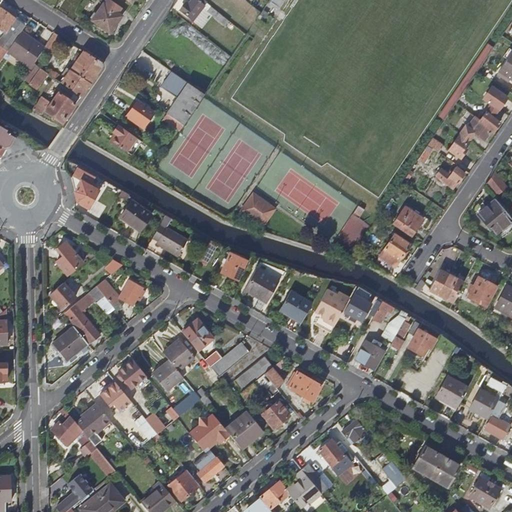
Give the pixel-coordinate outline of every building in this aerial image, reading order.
[(118,7),(109,0),(105,0),(103,4),(115,12),(118,7)] [(206,2),(203,0),(191,0),(187,5),(185,3),(179,10),(192,20),(206,2)] [(122,16),(115,12),(103,4),(92,20),(110,33),(122,16)] [(229,21),(211,6),(207,10),(225,25),(229,21)] [(0,7),(0,29),(4,32),(15,18),(0,7)] [(21,31),(25,25),(15,18),(4,32),(0,38),(0,61),(7,52),(21,31)] [(31,68),(34,63),(44,47),(21,31),(7,52),(31,68)] [(63,38),(54,32),(44,47),(34,63),(42,67),(43,65),(49,56),(51,57),(63,38)] [(85,52),(84,51),(81,55),(78,53),(75,58),(78,60),(71,71),(90,84),(102,66),(101,62),(85,52)] [(511,53),(500,71),(511,80),(511,53)] [(34,63),(31,68),(24,79),(39,88),(49,72),(42,67),(34,63)] [(42,67),(49,72),(59,78),(62,73),(49,66),(48,68),(43,65),(42,67)] [(83,95),(90,84),(71,71),(63,83),(81,97),(83,95)] [(188,83),(171,71),(161,86),(177,98),(188,83)] [(205,94),(188,83),(177,98),(167,114),(184,125),(205,94)] [(493,132),(499,123),(494,118),(495,116),(494,115),(498,110),(501,105),(507,97),(492,87),(486,94),(483,99),(490,104),(485,112),(479,121),(474,117),(467,127),(471,131),(474,133),(484,141),(491,130),(493,132)] [(62,123),(76,104),(58,92),(50,103),(45,111),(62,123)] [(36,105),(45,111),(50,103),(42,97),(36,105)] [(153,112),(137,101),(127,116),(143,127),(153,112)] [(180,131),(184,125),(167,114),(164,119),(180,131)] [(14,138),(15,137),(6,132),(7,130),(0,125),(0,144),(5,147),(10,146),(14,138)] [(127,152),(137,138),(119,125),(114,133),(115,134),(109,142),(127,152)] [(471,131),(464,126),(448,149),(460,158),(466,149),(463,147),(474,133),(471,131)] [(434,148),(439,151),(443,143),(433,137),(421,157),(426,160),(434,148)] [(71,178),(77,202),(89,208),(99,190),(91,185),(95,178),(73,165),(70,170),(74,172),(71,178)] [(449,175),(441,169),(436,176),(453,189),(465,174),(456,167),(449,175)] [(495,172),(487,183),(496,195),(506,187),(495,172)] [(262,226),(273,211),(251,196),(241,211),(262,226)] [(510,221),(494,200),(477,214),(489,228),(491,227),(496,233),(510,221)] [(151,214),(131,201),(119,219),(139,232),(151,214)] [(423,219),(405,206),(393,222),(412,235),(423,219)] [(187,239),(160,224),(152,238),(158,241),(156,243),(164,248),(165,246),(179,254),(187,239)] [(399,236),(383,259),(395,267),(410,244),(399,236)] [(66,242),(55,251),(61,258),(57,262),(68,275),(83,262),(66,242)] [(209,243),(199,261),(205,265),(216,246),(209,243)] [(178,257),(179,254),(165,246),(164,248),(164,249),(178,257)] [(246,261),(229,254),(221,273),(238,280),(246,261)] [(122,265),(115,260),(106,268),(111,274),(122,265)] [(267,303),(279,282),(256,269),(244,290),(267,303)] [(453,303),(463,282),(439,270),(429,290),(453,303)] [(485,306),(496,286),(478,277),(473,285),(470,284),(468,290),(470,291),(467,297),(485,306)] [(120,298),(133,305),(143,287),(129,280),(120,298)] [(103,281),(97,286),(104,293),(114,302),(120,296),(103,281)] [(64,282),(51,294),(55,299),(53,300),(53,302),(55,304),(57,305),(59,303),(63,308),(76,297),(64,282)] [(97,286),(95,288),(101,295),(104,293),(97,286)] [(511,288),(506,286),(499,299),(511,305),(511,288)] [(358,287),(344,312),(361,322),(371,304),(367,302),(371,294),(358,287)] [(95,288),(94,288),(85,295),(70,308),(77,316),(87,307),(101,295),(95,288)] [(323,320),(334,326),(349,298),(338,292),(336,295),(326,289),(314,312),(324,317),(323,320)] [(301,322),(312,303),(290,292),(280,311),(301,322)] [(373,317),(382,301),(378,299),(370,314),(373,317)] [(373,317),(373,318),(381,322),(387,311),(391,313),(395,306),(383,299),(382,301),(373,317)] [(106,330),(87,307),(77,316),(96,338),(106,330)] [(403,321),(404,319),(399,316),(389,324),(382,336),(392,342),(403,321)] [(182,332),(198,351),(214,338),(198,319),(182,332)] [(403,321),(392,342),(390,346),(399,351),(404,341),(402,340),(410,325),(403,321)] [(93,339),(80,322),(60,339),(73,355),(93,339)] [(408,333),(414,336),(418,329),(420,325),(414,322),(408,333)] [(436,339),(418,329),(414,336),(408,347),(423,356),(429,345),(432,347),(436,339)] [(165,354),(169,360),(171,362),(179,372),(195,358),(180,339),(173,345),(174,346),(165,354)] [(366,341),(356,359),(371,368),(384,346),(373,340),(371,344),(366,341)] [(346,341),(340,352),(345,355),(351,344),(346,341)] [(222,357),(211,367),(212,369),(219,377),(249,352),(241,342),(222,357)] [(163,353),(165,354),(174,346),(173,345),(163,353)] [(211,367),(222,357),(216,350),(205,360),(211,367)] [(264,373),(272,367),(273,366),(265,357),(234,381),(242,391),(264,373)] [(171,362),(169,360),(159,368),(161,370),(171,362)] [(132,361),(118,373),(131,389),(136,385),(139,389),(148,381),(132,361)] [(179,372),(171,362),(161,370),(159,368),(152,373),(167,391),(183,377),(179,372)] [(264,373),(276,388),(284,382),(272,367),(264,373)] [(222,381),(219,377),(212,369),(206,374),(216,386),(222,381)] [(278,390),(276,388),(264,373),(242,391),(241,392),(247,400),(265,386),(272,395),(278,390)] [(303,377),(296,373),(289,388),(312,401),(321,385),(304,376),(303,377)] [(456,408),(468,387),(447,376),(436,397),(456,408)] [(498,400),(506,387),(491,378),(487,385),(499,392),(495,398),(497,399),(498,400)] [(123,405),(127,401),(115,386),(102,398),(108,405),(117,398),(123,405)] [(486,419),(497,399),(495,398),(480,390),(469,410),(486,419)] [(180,413),(201,398),(195,391),(174,406),(180,413)] [(205,395),(200,398),(207,406),(211,402),(205,395)] [(498,400),(488,418),(490,419),(485,429),(502,439),(509,426),(494,417),(502,402),(498,400)] [(290,415),(278,401),(271,407),(268,404),(264,407),(267,410),(262,414),(274,429),(290,415)] [(76,423),(82,430),(91,441),(95,446),(102,440),(97,434),(112,422),(97,404),(83,414),(85,417),(76,423)] [(179,416),(171,406),(167,410),(174,420),(176,418),(179,416)] [(263,431),(247,411),(225,429),(231,435),(239,446),(247,440),(249,442),(263,431)] [(146,420),(157,434),(165,427),(154,413),(146,420)] [(231,435),(225,429),(213,414),(209,418),(200,418),(199,426),(190,434),(204,451),(208,447),(218,439),(221,444),(231,435)] [(76,423),(71,417),(62,424),(58,421),(51,427),(65,443),(82,430),(76,423)] [(352,445),(367,433),(356,420),(342,431),(348,438),(347,439),(352,445)] [(332,439),(318,450),(332,466),(345,455),(332,439)] [(86,457),(90,453),(97,448),(95,446),(91,441),(81,450),(86,457)] [(448,487),(460,465),(425,446),(413,467),(448,487)] [(216,457),(208,447),(204,451),(206,454),(195,463),(201,469),(197,473),(204,482),(223,466),(216,457)] [(97,448),(90,453),(109,476),(116,471),(114,469),(97,448)] [(354,454),(364,465),(369,461),(360,449),(354,454)] [(300,468),(302,470),(310,480),(315,475),(306,464),(300,468)] [(199,485),(186,469),(168,484),(181,500),(199,485)] [(288,493),(300,508),(308,502),(310,504),(321,494),(310,480),(302,470),(296,474),(300,480),(292,487),(290,485),(286,488),(289,491),(288,493)] [(310,480),(321,494),(322,495),(327,490),(315,475),(310,480)] [(384,490),(387,494),(405,479),(402,475),(384,490)] [(0,511),(7,511),(8,502),(12,501),(12,476),(0,476),(0,511)] [(497,501),(503,489),(480,476),(469,496),(489,507),(494,499),(497,501)] [(66,496),(73,489),(62,478),(55,486),(66,496)] [(280,480),(278,481),(260,497),(269,508),(280,500),(276,496),(286,488),(280,480)] [(162,511),(176,501),(160,481),(153,487),(156,490),(141,502),(149,511),(162,511)] [(80,509),(82,511),(110,511),(124,501),(110,484),(80,509)] [(84,497),(91,491),(89,488),(86,490),(80,485),(77,489),(84,497)] [(61,511),(65,511),(71,507),(82,499),(76,491),(57,507),(61,511)] [(367,510),(368,511),(373,511),(380,507),(390,498),(387,494),(367,510)] [(247,511),(271,511),(260,498),(252,504),(254,507),(247,511)]
